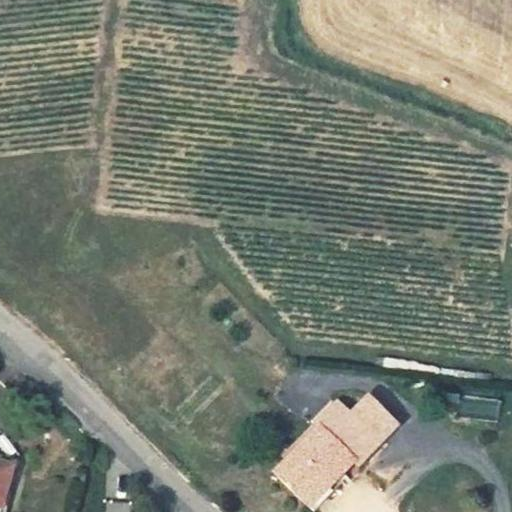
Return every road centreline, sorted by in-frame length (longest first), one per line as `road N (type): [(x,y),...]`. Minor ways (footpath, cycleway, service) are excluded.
road 1 (residential): [(202,511),(0,323)]
road 2 (unknown): [(504,511),(499,486),(481,463),(400,446)]
